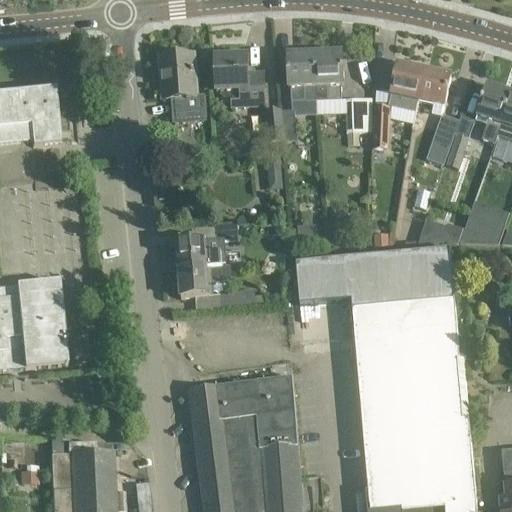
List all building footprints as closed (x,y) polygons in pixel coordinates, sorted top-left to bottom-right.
[(194,56),(160,59),(163,102),(166,102),(171,102),(173,127),(207,124),(206,111),(205,98),(198,98),(194,56)] [(316,88),(316,89),(316,104),(317,118),(346,117),(345,103),(342,103),(341,88),(344,88),(344,71),(342,71),(341,56),(315,57),(316,88)] [(305,105),(316,104),(316,89),(316,88),(315,57),(290,58),(291,72),(288,72),(289,91),(292,90),(293,105),(305,105)] [(263,76),(248,76),(247,59),(216,60),(217,94),(232,93),(233,110),(264,108),(263,76)] [(416,112),(418,103),(425,73),(398,67),(389,106),(416,112)] [(452,79),(425,73),(418,103),(433,107),(431,114),(443,117),(452,79)] [(497,139),(501,127),(511,96),(487,89),(478,119),(489,123),(482,143),(495,147),(497,139)] [(0,375),(67,369),(58,284),(0,290),(0,150),(31,148),(31,152),(60,149),(54,93),(0,98),(0,375)] [(511,96),(501,127),(497,139),(510,144),(511,144),(511,96)] [(347,136),(360,136),(359,102),(345,103),(346,117),(347,136)] [(375,106),(373,152),(388,153),(390,107),(375,106)] [(280,114),(283,145),(297,144),(294,113),(280,114)] [(269,147),(283,145),(280,114),(266,116),(269,147)] [(454,138),(459,124),(442,118),(427,161),(443,167),(447,156),(454,138)] [(450,157),(446,169),(459,173),(469,143),(454,138),(447,156),(450,157)] [(256,147),(251,157),(258,161),(263,151),(256,147)] [(280,163),(267,165),(269,189),(282,188),(280,163)] [(165,194),(158,194),(159,207),(171,206),(171,200),(165,194)] [(472,217),(461,248),(498,248),(505,229),(472,217)] [(447,227),(440,247),(457,248),(462,233),(447,227)] [(239,242),(238,229),(216,230),(217,242),(219,242),(220,244),(239,242)] [(316,231),(299,231),(299,245),(316,244),(316,231)] [(511,234),(507,233),(502,248),(511,248),(511,234)] [(389,239),(375,240),(375,252),(390,251),(390,250),(389,239)] [(177,245),(179,273),(207,271),(222,270),(220,244),(219,242),(217,242),(177,245)] [(450,253),(296,266),(300,309),(351,304),(354,343),(368,492),(368,495),(368,497),(367,497),(367,495),(366,495),(367,511),(476,511),(463,364),(459,364),(454,302),(450,253)] [(222,270),(207,271),(179,273),(181,300),(196,299),(197,313),(222,311),(256,308),(255,294),(220,296),(220,298),(214,299),(213,284),(232,282),(231,269),(222,270)] [(511,315),(511,299),(502,305),(509,317),(511,315)] [(265,354),(211,359),(224,511),(256,511),(279,510),(265,354)] [(291,360),(276,361),(279,395),(294,394),(291,360)] [(60,448),(48,448),(48,459),(50,459),(60,459),(60,448)] [(505,499),(499,499),(500,511),(511,511),(511,455),(502,456),(505,487),(504,487),(505,499)] [(50,459),(52,494),(114,492),(112,456),(60,459),(50,459)] [(39,488),(39,476),(20,476),(20,488),(39,488)] [(302,488),(290,489),(291,496),(303,495),(302,488)] [(114,511),(114,492),(52,494),(52,511),(114,511)] [(303,495),(291,496),(292,504),(304,503),(303,495)] [(304,503),(292,504),(292,511),(304,511),(304,503)]
